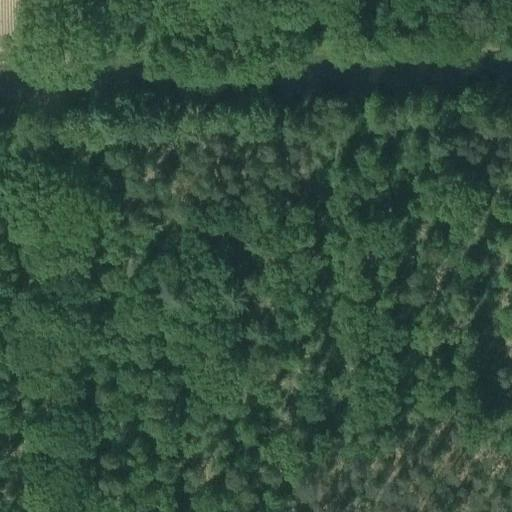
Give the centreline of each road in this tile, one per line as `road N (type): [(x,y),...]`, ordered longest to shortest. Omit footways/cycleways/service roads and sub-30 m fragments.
road 1 (track): [(51,125),(64,511)]
road 2 (track): [(48,0),(51,125)]
